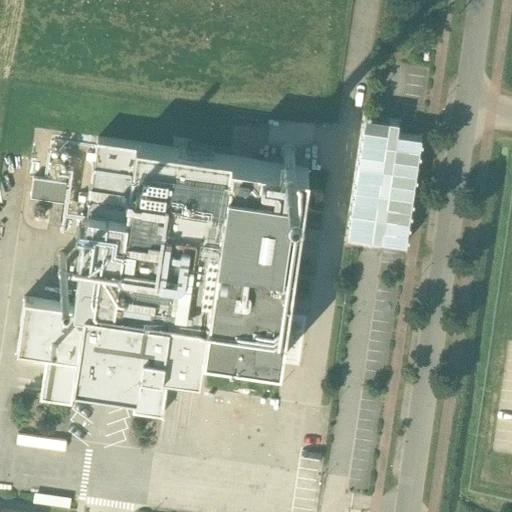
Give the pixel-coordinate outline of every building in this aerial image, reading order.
[(231,156),(98,137),(74,303),(24,296),(17,348),(47,352),(40,396),(71,400),(74,381),(136,390),(133,409),(162,414),(169,370),(199,375),(203,351),(231,156)] [(306,166),(231,156),(203,351),(279,363),(306,166)] [(65,170),(66,167),(65,164),(63,161),(60,159),(57,159),(54,159),(51,161),(49,164),(49,167),(49,170),(51,173),(54,175),(57,176),(61,175),(63,173),(65,170)] [(30,196),(52,199),(63,201),(66,181),(33,176),(30,196)] [(63,201),(52,199),(48,223),(60,225),(63,201)] [(45,213),(45,211),(45,208),(44,207),(42,205),(39,205),(37,205),(35,207),(34,209),(33,211),(34,213),(35,215),(37,216),(39,217),(42,216),(44,215),(45,213)] [(67,272),(67,270),(67,268),(66,266),(64,264),(61,264),(59,264),(57,266),(56,268),(55,270),(56,272),(57,274),(59,276),(61,276),(64,276),(66,274),(67,272)] [(511,431),(496,431),(495,450),(511,450),(511,431)] [(71,497),(35,492),(33,501),(69,507),(71,497)]
